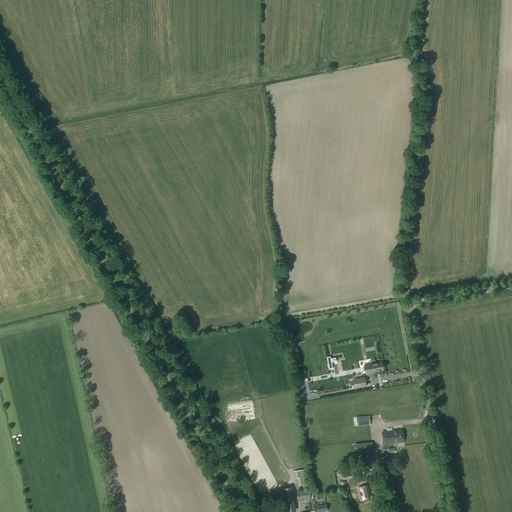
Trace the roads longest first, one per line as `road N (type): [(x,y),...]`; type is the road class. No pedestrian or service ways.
road 1 (track): [(288,470),(258,410),(237,333),(276,317),(405,296),(413,302)]
road 2 (unclassified): [(447,511),(409,308),(511,285)]
